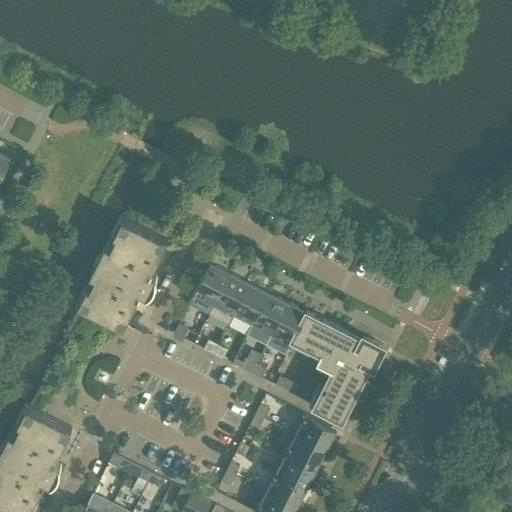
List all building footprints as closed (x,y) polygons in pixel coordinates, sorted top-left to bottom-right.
[(11,159),(0,153),(0,179),(5,178),(3,173),(11,159)] [(124,325),(141,291),(148,294),(151,292),(154,289),(156,284),(157,280),(157,276),(151,273),(168,239),(125,217),(81,304),(124,325)] [(210,262),(193,295),(213,305),(230,272),(210,262)] [(229,323),(233,315),(250,282),(230,272),(213,305),(209,313),(229,323)] [(233,315),(252,325),(269,291),(250,282),(233,315)] [(288,301),(269,291),(252,325),(271,334),(288,301)] [(306,310),(288,301),(271,334),(291,344),(308,310),(307,309),(306,310)] [(361,337),(308,310),(291,344),(292,345),(295,337),(322,351),(317,360),(333,368),(315,404),(342,417),(370,363),(374,365),(385,344),(364,333),(361,337)] [(174,332),(184,337),(188,328),(179,323),(174,332)] [(214,352),(218,343),(209,338),(204,347),(214,352)] [(228,348),(218,343),(214,352),(223,357),(228,348)] [(236,356),(233,362),(243,367),(247,358),(248,357),(245,356),(243,360),(236,356)] [(252,372),(257,363),(247,358),(243,367),(252,372)] [(266,368),(257,363),(252,372),(262,376),(266,368)] [(276,383),(295,393),(299,385),(280,375),(276,383)] [(264,417),(269,407),(261,403),(256,412),(264,417)] [(47,414),(31,406),(30,405),(0,463),(0,499),(25,511),(29,511),(46,479),(52,482),(55,480),(58,477),(60,472),(61,468),(61,464),(55,461),(72,427),(47,414)] [(303,411),(293,431),(326,448),(336,428),(303,411)] [(251,422),(259,426),(264,417),(256,412),(251,422)] [(293,431),(283,451),(316,467),(326,448),(293,431)] [(241,441),(236,451),(245,455),(250,445),(241,441)] [(252,445),(247,454),(256,459),(261,450),(252,445)] [(283,451),(273,470),(307,487),(316,467),(283,451)] [(123,456),(114,452),(109,460),(129,470),(134,462),(123,456)] [(226,470),(235,474),(240,465),(231,460),(226,470)] [(118,467),(108,462),(102,475),(111,479),(118,467)] [(129,470),(139,475),(149,480),(153,472),(134,462),(129,470)] [(230,484),(235,474),(226,470),(221,479),(230,484)] [(273,470),(264,489),(297,506),(307,487),(273,470)] [(149,480),(158,485),(163,477),(153,472),(149,480)] [(174,480),(165,497),(174,501),(183,485),(174,480)] [(182,486),(178,495),(187,500),(191,491),(182,486)] [(259,511),(293,511),(297,506),(264,489),(253,509),(259,511)] [(108,511),(114,501),(94,491),(82,511),(108,511)] [(208,511),(214,503),(191,491),(187,500),(182,510),(184,511),(208,511)] [(132,511),(133,511),(114,501),(108,511),(132,511)]
